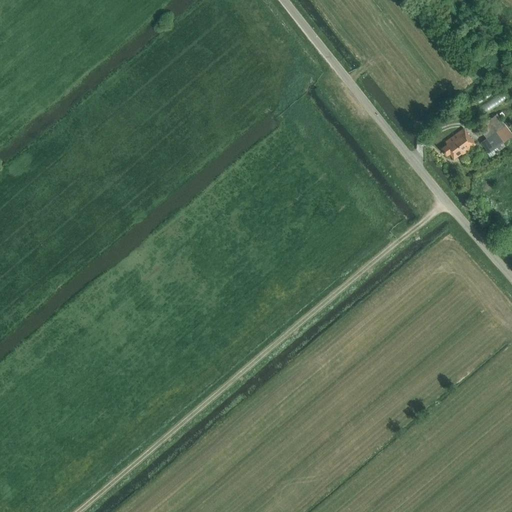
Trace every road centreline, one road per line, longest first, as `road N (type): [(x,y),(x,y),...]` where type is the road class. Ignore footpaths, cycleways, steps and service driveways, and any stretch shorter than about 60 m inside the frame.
road 1 (track): [(447,201),(77,511)]
road 2 (unclassified): [(511,277),(289,0)]
